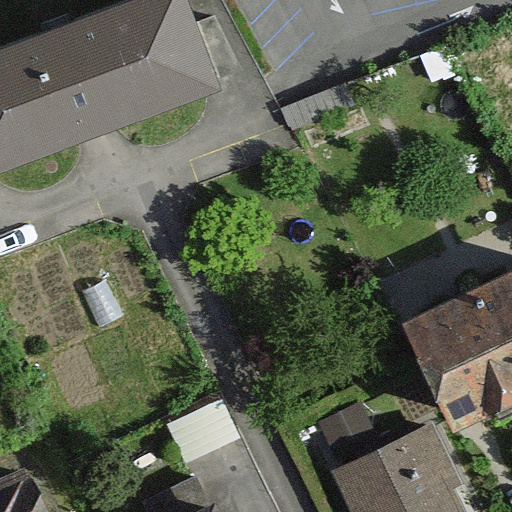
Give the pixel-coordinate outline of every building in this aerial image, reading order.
[(111,0),(0,44),(0,161),(208,79),(176,0),(111,0)] [(511,264),(409,311),(453,410),(511,383),(511,264)] [(190,447),(245,428),(232,392),(177,411),(190,447)] [(335,462),(357,511),(464,511),(423,422),(335,462)] [(0,470),(0,511),(46,511),(25,460),(0,470)] [(198,511),(224,511),(220,503),(198,511)]
